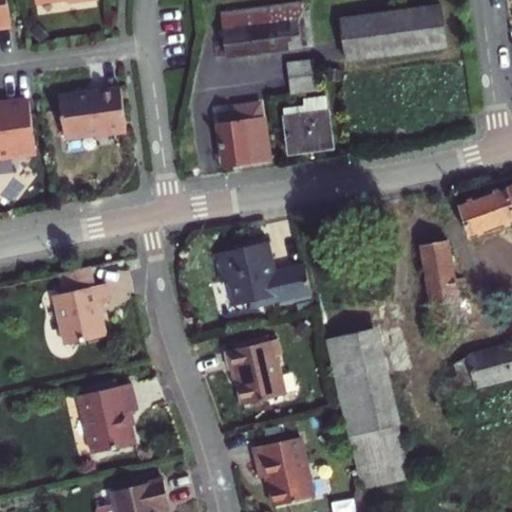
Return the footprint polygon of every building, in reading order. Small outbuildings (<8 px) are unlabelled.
[(0,0),(0,28),(12,27),(7,0),(0,0)] [(230,55),(314,45),(309,2),(226,11),(230,55)] [(349,61),(447,48),(442,6),(344,19),(349,61)] [(289,64),(293,92),(320,89),(316,61),(289,64)] [(127,134),(121,88),(94,92),(94,94),(60,98),(65,138),(99,134),(100,138),(127,134)] [(334,147),(328,97),(303,100),(304,107),(284,110),(290,153),(334,147)] [(0,157),(16,156),(20,159),(28,159),(31,154),(36,153),(29,101),(0,104),(0,157)] [(262,110),(249,112),(218,117),(225,166),(270,159),(262,110)] [(511,185),(459,204),(470,238),(511,223),(511,185)] [(252,301),(254,306),(314,293),(307,262),(278,268),(272,239),(269,240),(268,236),(238,242),(239,248),(216,252),(222,281),(230,279),(235,304),(252,301)] [(463,332),(447,241),(420,246),(437,336),(463,332)] [(68,293),(57,296),(68,346),(108,337),(101,305),(113,303),(109,285),(98,287),(93,265),(63,272),(68,293)] [(322,311),(329,340),(370,330),(374,329),(368,301),(322,311)] [(370,330),(329,340),(360,481),(410,469),(400,425),(394,427),(370,330)] [(283,352),(279,337),(226,350),(231,369),(236,367),(245,402),(285,393),(277,353),(283,352)] [(511,342),(470,350),(476,382),(511,375),(511,342)] [(470,350),(457,357),(462,385),(476,382),(470,350)] [(140,412),(134,386),(82,397),(95,455),(137,446),(129,414),(140,412)] [(314,496),(301,436),(253,447),(261,477),(268,475),(275,505),(314,496)] [(164,511),(171,511),(165,483),(112,495),(116,508),(98,511),(164,511)]
